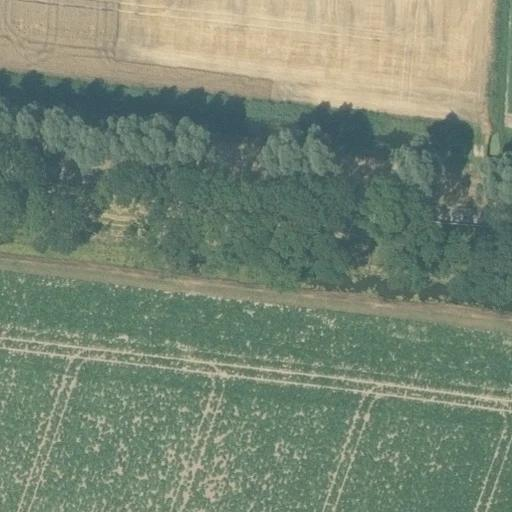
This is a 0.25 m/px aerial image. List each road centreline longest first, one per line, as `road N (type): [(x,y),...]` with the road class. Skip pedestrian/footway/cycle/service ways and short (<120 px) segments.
road 1 (track): [(0,263),(511,329)]
road 2 (track): [(511,187),(0,129)]
road 3 (track): [(0,71),(511,127)]
road 4 (tertiary): [(511,221),(0,169)]
